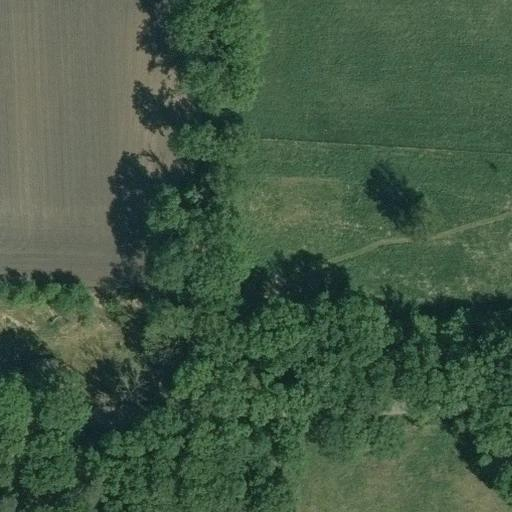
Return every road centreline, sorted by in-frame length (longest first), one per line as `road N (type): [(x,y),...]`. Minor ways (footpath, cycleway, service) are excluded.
road 1 (unclassified): [(0,421),(511,404)]
road 2 (track): [(180,414),(222,0)]
